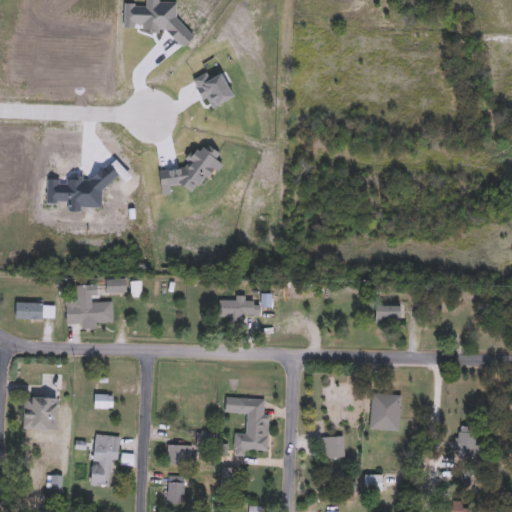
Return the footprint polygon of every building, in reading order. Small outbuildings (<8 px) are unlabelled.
[(127,292),(108,295),(105,283),(125,280),(127,292)] [(112,303),(113,325),(82,326),(82,325),(66,325),(65,302),(77,301),(76,286),(95,286),(96,304),(112,303)] [(246,296),(246,319),(218,319),(218,300),(235,300),(235,296),(246,296)] [(54,304),(54,320),(15,320),(15,304),(54,304)] [(402,320),(375,320),(375,304),(402,304),(402,320)] [(387,430),(370,429),(372,393),(389,394),(387,430)] [(94,408),(94,394),(114,394),(114,408),(94,408)] [(58,429),(23,429),(23,396),(58,396),(58,429)] [(246,437),(246,406),(265,406),(265,437),(246,437)] [(475,457),(455,456),(456,430),(476,431),(475,457)] [(197,444),(197,433),(212,433),(212,444),(197,444)] [(91,485),(95,434),(118,436),(115,487),(91,485)] [(328,457),(328,436),(344,436),(344,457),(328,457)] [(168,465),(168,444),(196,444),(195,465),(168,465)] [(364,491),(364,473),(384,473),(384,491),(364,491)] [(168,475),(184,475),(184,505),(168,505),(168,475)] [(61,488),(52,488),(51,476),(61,476),(61,488)]
